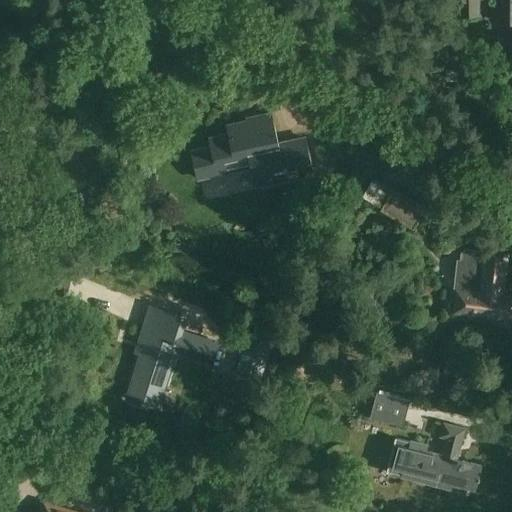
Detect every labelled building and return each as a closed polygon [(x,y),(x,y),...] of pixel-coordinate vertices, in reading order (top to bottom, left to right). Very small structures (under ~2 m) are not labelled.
[(457,0),(457,15),(479,15),(479,0),(457,0)] [(511,0),(497,0),(498,22),(509,22),(510,57),(511,57),(511,0)] [(311,173),(303,137),(277,143),(270,114),(255,117),(255,119),(227,125),(229,134),(210,138),(212,147),(192,151),(198,178),(256,165),(260,185),(311,173)] [(394,187),(381,209),(413,228),(426,206),(394,187)] [(511,296),(501,296),(505,253),(485,252),(485,250),(465,249),(461,252),(461,259),(457,259),(454,291),(456,291),(454,313),(511,317),(511,296)] [(145,344),(127,399),(164,411),(170,392),(163,389),(175,353),(210,365),(217,343),(176,330),(181,316),(152,306),(140,342),(145,344)] [(238,371),(257,377),(270,339),(250,332),(238,371)] [(325,384),(365,395),(366,396),(370,383),(329,371),(325,384)] [(369,417),(403,425),(409,400),(398,397),(399,394),(380,389),(379,392),(376,391),(369,417)] [(437,436),(447,438),(443,453),(427,448),(428,443),(410,439),(409,441),(395,438),(387,470),(402,474),(401,476),(451,489),(452,484),(475,489),(481,466),(456,460),(463,429),(440,423),(437,436)] [(72,511),(44,503),(41,511),(72,511)]
